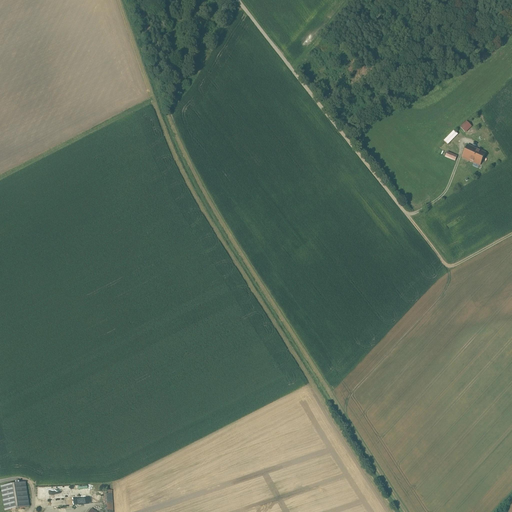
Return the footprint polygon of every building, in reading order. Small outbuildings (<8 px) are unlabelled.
[(459,126),(465,132),(471,126),(465,120),(459,126)] [(447,144),(457,134),(453,130),(443,140),(447,144)] [(485,153),(467,145),(462,157),(479,165),(485,153)] [(445,157),(455,161),(457,156),(447,152),(445,157)] [(27,482),(1,486),(5,511),(31,507),(27,482)] [(75,496),(75,488),(50,489),(50,491),(48,492),(48,495),(43,495),(43,498),(75,496)] [(107,493),(104,493),(104,511),(112,511),(112,490),(107,490),(107,493)] [(59,498),(46,498),(46,508),(59,508),(59,498)]
